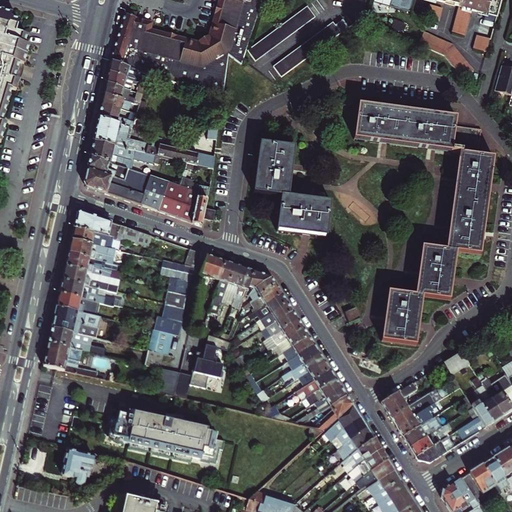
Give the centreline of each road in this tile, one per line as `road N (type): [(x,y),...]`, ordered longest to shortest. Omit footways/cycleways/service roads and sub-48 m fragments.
road 1 (residential): [(228,248),(249,120),(345,70),(445,84),(511,150)]
road 2 (residential): [(228,248),(282,269),(363,400)]
road 3 (primary): [(50,189),(8,380)]
road 4 (primary): [(24,385),(66,195)]
road 5 (residential): [(511,276),(419,363),(363,400)]
road 6 (primary): [(66,195),(107,22)]
road 7 (primary): [(89,17),(50,189)]
road 8 (residential): [(66,195),(228,248)]
